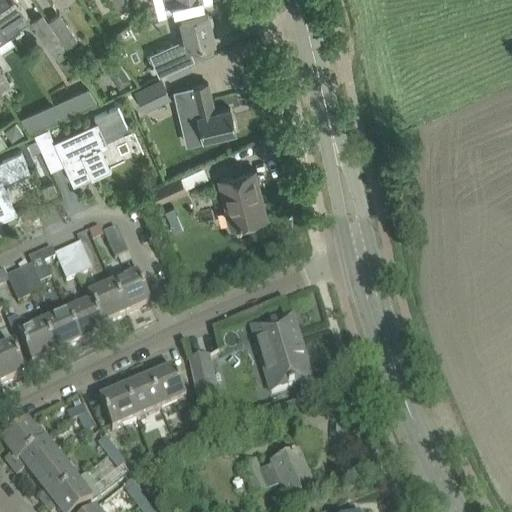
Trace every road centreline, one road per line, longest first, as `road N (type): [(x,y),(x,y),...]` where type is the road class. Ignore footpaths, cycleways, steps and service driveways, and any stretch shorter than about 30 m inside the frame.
road 1 (residential): [(183,340),(120,209),(0,263)]
road 2 (tertiary): [(369,264),(299,0)]
road 3 (tertiary): [(459,511),(416,414),(369,264)]
road 4 (residential): [(0,424),(183,340)]
road 5 (residential): [(183,340),(369,264)]
